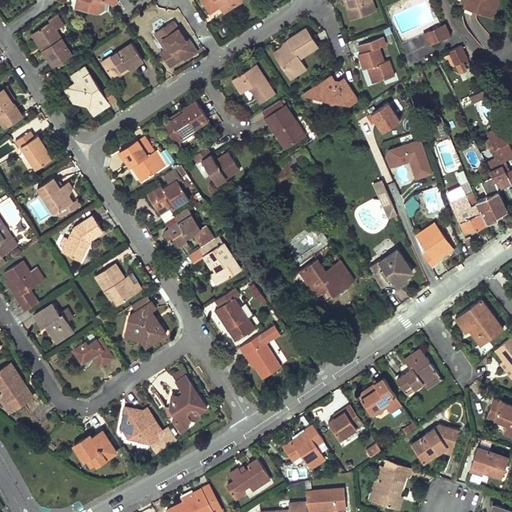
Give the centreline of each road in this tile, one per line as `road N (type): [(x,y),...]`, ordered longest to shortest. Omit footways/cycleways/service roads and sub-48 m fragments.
road 1 (residential): [(0,306),(58,395),(87,407),(201,332)]
road 2 (residential): [(201,332),(81,143)]
road 3 (residential): [(252,420),(424,304)]
road 4 (residential): [(95,511),(252,420)]
road 5 (residential): [(200,66),(81,143)]
road 6 (residential): [(81,143),(0,28)]
